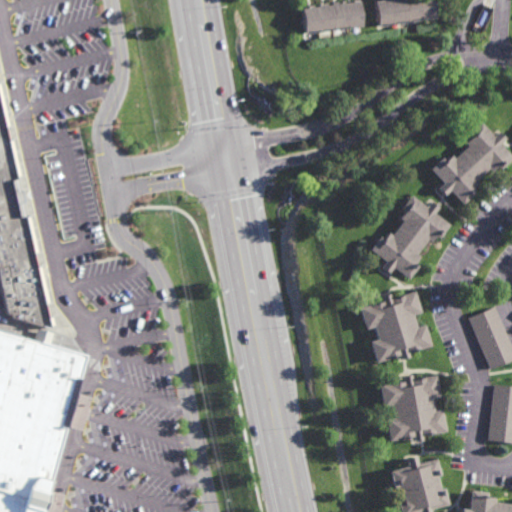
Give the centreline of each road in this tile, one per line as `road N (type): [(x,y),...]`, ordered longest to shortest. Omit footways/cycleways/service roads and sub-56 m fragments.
road 1 (residential): [(215,511),(172,295),(159,265),(119,221),(104,140),(126,69),(114,0)]
road 2 (secondary): [(187,0),(285,511)]
road 3 (secondary): [(309,511),(211,0)]
road 4 (residential): [(511,199),(450,267),(450,335),(480,407),(470,465),(511,477)]
road 5 (residential): [(511,57),(438,55),(333,123),(240,144)]
road 6 (residential): [(244,168),(322,153),(450,77),(482,69),(511,75)]
road 7 (residential): [(240,144),(109,169)]
road 8 (residential): [(114,191),(244,168)]
